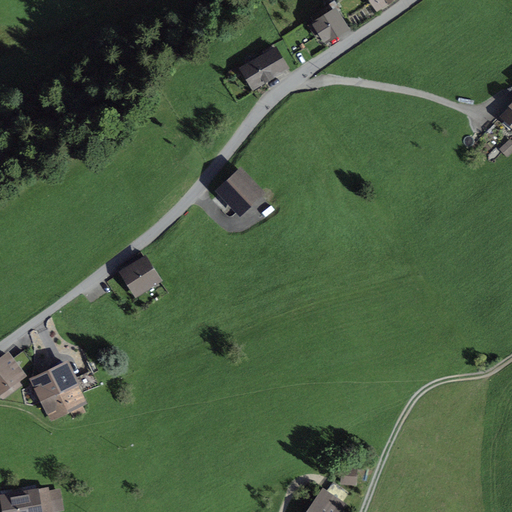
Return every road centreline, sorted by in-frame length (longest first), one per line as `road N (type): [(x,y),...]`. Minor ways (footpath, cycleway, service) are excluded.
road 1 (residential): [(0,349),(194,196),(274,94),(412,0)]
road 2 (track): [(360,511),(429,389),(511,357)]
